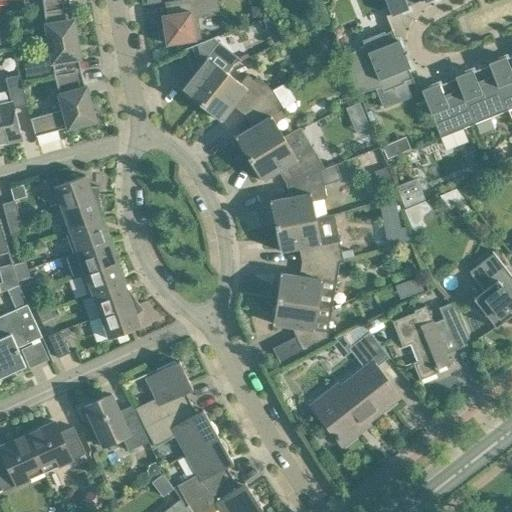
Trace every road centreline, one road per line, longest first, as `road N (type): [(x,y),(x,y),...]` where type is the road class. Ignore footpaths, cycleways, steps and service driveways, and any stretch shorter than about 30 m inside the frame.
road 1 (residential): [(210,322),(0,410)]
road 2 (residential): [(210,322),(171,297),(134,239),(127,196),(142,133)]
road 3 (residential): [(210,322),(223,277),(221,230),(192,172),(142,133)]
road 4 (residential): [(319,511),(210,322)]
road 5 (residential): [(468,0),(416,25),(410,40),(419,64),(445,67),(511,46)]
road 6 (residential): [(0,173),(142,133)]
road 7 (residential): [(142,133),(117,0)]
road 8 (secondary): [(407,511),(511,430)]
